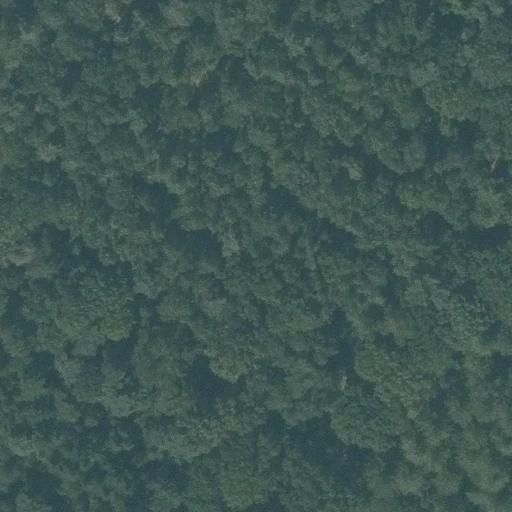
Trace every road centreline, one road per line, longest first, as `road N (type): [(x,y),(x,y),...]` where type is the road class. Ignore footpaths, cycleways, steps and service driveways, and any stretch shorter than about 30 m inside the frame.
road 1 (track): [(401,511),(0,164)]
road 2 (track): [(202,511),(511,211)]
